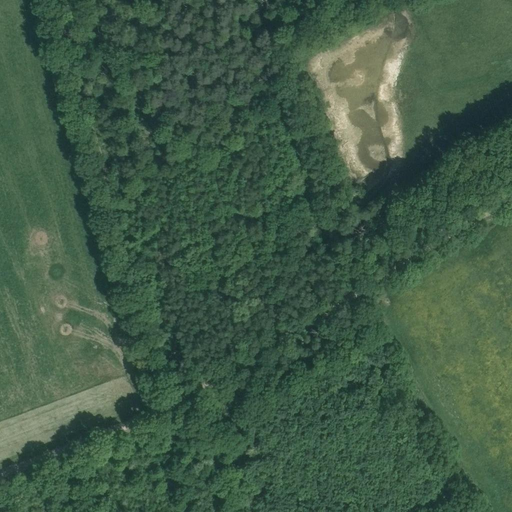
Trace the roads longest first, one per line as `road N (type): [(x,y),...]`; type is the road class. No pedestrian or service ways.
road 1 (track): [(48,0),(163,408)]
road 2 (track): [(163,408),(511,193)]
road 3 (track): [(151,0),(116,186),(106,201)]
road 4 (track): [(0,467),(163,408)]
